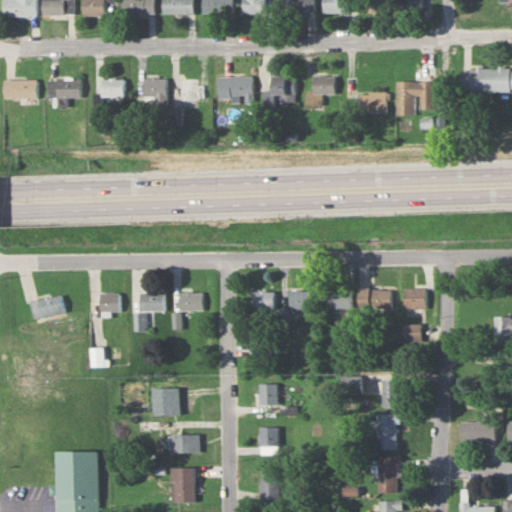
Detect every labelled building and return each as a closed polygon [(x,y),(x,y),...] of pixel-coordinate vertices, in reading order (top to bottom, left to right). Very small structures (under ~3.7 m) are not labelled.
[(38,16),(38,0),(4,0),(5,16),(38,16)] [(75,0),(45,0),(46,15),(75,15),(75,0)] [(107,14),(106,0),(83,0),(84,14),(107,14)] [(155,13),(155,0),(125,0),(125,12),(155,13)] [(194,13),(193,0),(163,0),(164,13),(194,13)] [(233,0),(203,0),(203,12),(233,12),(233,0)] [(242,0),(243,14),(268,14),(267,0),(242,0)] [(283,0),(283,11),(313,11),(313,0),(283,0)] [(322,0),(322,11),(352,11),(352,0),(322,0)] [(358,0),(359,10),(389,10),(389,0),(358,0)] [(398,0),(398,10),(422,10),(421,0),(398,0)] [(511,67),(460,67),(460,91),(511,90),(511,67)] [(295,76),(272,75),(271,92),(264,91),(264,104),(274,104),(274,95),(282,96),(282,101),(294,102),(295,76)] [(335,75),(312,75),(312,94),(335,94),(335,75)] [(254,76),(219,76),(219,99),(254,99),(254,76)] [(198,77),(181,77),(181,106),(198,106),(198,77)] [(126,78),(103,78),(103,96),(126,96),(126,78)] [(167,78),(145,78),(145,96),(167,96),(167,78)] [(4,98),(38,98),(38,79),(4,79),(4,98)] [(83,79),(51,79),(51,97),(83,97),(83,79)] [(434,81),(397,80),(397,114),(416,114),(416,110),(434,110),(434,81)] [(361,92),(361,113),(387,113),(387,92),(361,92)] [(360,289),(360,307),(392,307),(392,289),(360,289)] [(426,307),(426,289),(405,289),(405,307),(426,307)] [(255,308),(276,308),(276,290),(255,290),(255,308)] [(291,307),(313,307),(313,290),(291,290),(291,307)] [(352,307),(352,290),(326,290),(326,307),(352,307)] [(165,310),(165,291),(141,291),(141,310),(165,310)] [(205,310),(205,291),(181,291),(181,310),(205,310)] [(101,312),(120,312),(120,292),(101,292),(101,312)] [(31,299),(34,318),(66,313),(63,294),(31,299)] [(135,313),(135,330),(147,330),(147,313),(135,313)] [(511,316),(496,317),(497,344),(511,343),(511,316)] [(405,324),(405,343),(422,343),(422,324),(405,324)] [(262,342),(262,353),(277,353),(277,342),(262,342)] [(90,347),(91,365),(105,365),(104,347),(90,347)] [(362,393),(362,375),(343,375),(343,393),(362,393)] [(384,407),(401,407),(401,379),(384,379),(384,407)] [(279,383),(260,383),(260,403),(279,403),(279,383)] [(156,387),(156,416),(181,416),(181,387),(156,387)] [(413,414),(377,413),(377,449),(396,449),(397,422),(413,422),(413,414)] [(461,421),(461,440),(496,440),(496,421),(461,421)] [(279,447),(279,426),(261,426),(261,447),(279,447)] [(169,451),(201,451),(201,433),(169,433),(169,451)] [(99,511),(99,450),(57,450),(56,511),(99,511)] [(398,457),(378,457),(378,491),(398,491),(398,457)] [(196,501),(196,466),(173,466),(173,501),(196,501)] [(280,467),(261,467),(261,498),(280,498),(280,467)] [(503,511),(511,511),(511,498),(504,499),(503,511)] [(378,499),(378,511),(398,511),(398,508),(402,508),(402,499),(378,499)] [(494,511),(495,503),(460,503),(459,511),(494,511)]
